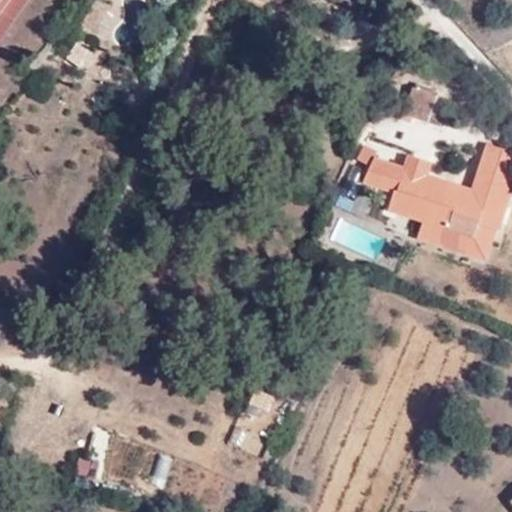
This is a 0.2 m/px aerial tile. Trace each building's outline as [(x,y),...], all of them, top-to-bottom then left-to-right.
[(244,29),(237,45),(259,55),(266,40),(244,29)] [(396,117),(424,125),(432,97),(405,89),(396,117)] [(375,156),(360,149),(354,162),(368,169),(375,156)] [(381,176),(389,163),(375,156),(368,169),(381,176)] [(511,165),(484,157),(477,181),(509,191),(511,176),(511,165)] [(409,173),(415,161),(408,159),(404,170),(409,173)] [(424,176),(427,165),(415,161),(409,173),(404,170),(396,194),(407,198),(401,216),(421,222),(474,237),(478,224),(497,230),(509,191),(477,181),(473,196),(459,192),(461,187),(424,176)] [(474,237),(421,222),(418,234),(470,250),(474,237)]
